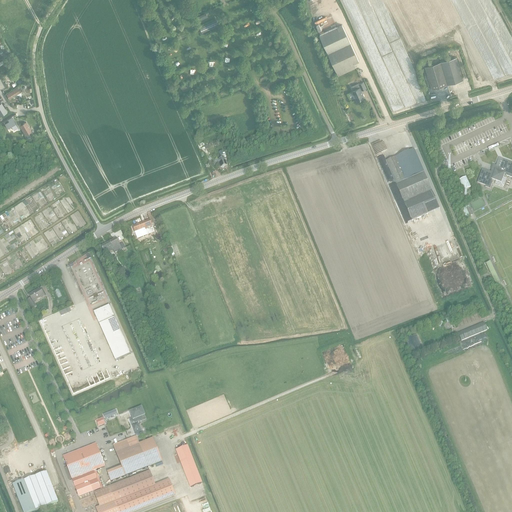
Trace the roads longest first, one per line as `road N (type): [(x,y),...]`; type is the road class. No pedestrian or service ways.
road 1 (tertiary): [(101,230),(336,141)]
road 2 (unclassified): [(101,230),(40,109),(33,46),(56,0)]
road 3 (tertiary): [(336,141),(511,87)]
road 4 (unclassified): [(336,141),(263,0)]
road 5 (tertiary): [(0,297),(101,230)]
